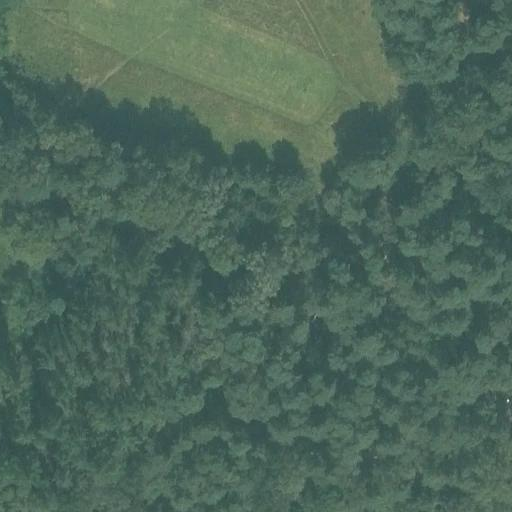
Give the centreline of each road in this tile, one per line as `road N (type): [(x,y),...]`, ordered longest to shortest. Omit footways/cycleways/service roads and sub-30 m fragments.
road 1 (track): [(0,507),(511,424)]
road 2 (track): [(511,208),(405,144)]
